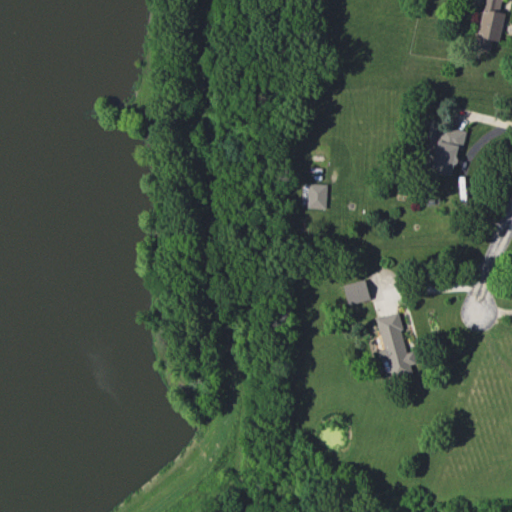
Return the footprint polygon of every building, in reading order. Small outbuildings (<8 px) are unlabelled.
[(505,13),(500,12),(502,0),(484,0),(475,47),(490,50),(492,40),(499,42),(505,13)] [(466,131),(440,125),(430,171),(451,175),(457,149),(462,150),(466,131)] [(307,208),(326,209),(326,184),(307,184),(307,208)] [(369,301),(365,280),(343,284),(346,305),(369,301)] [(375,318),(385,361),(387,361),(391,377),(411,372),(410,365),(416,364),(413,351),(406,352),(397,312),(375,318)]
